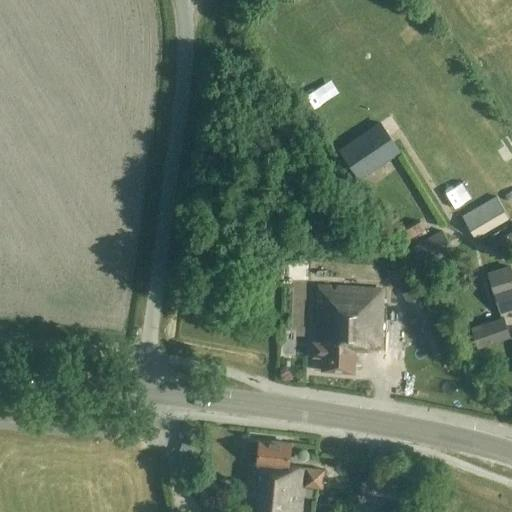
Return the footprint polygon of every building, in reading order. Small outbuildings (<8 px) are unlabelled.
[(332,84),(342,77),(330,61),(321,68),(332,84)] [(503,136),(511,129),(511,108),(507,102),(489,116),(503,136)] [(394,146),(377,125),(337,151),(353,173),(394,146)] [(466,181),(477,198),(496,186),(485,169),(466,181)] [(495,198),(459,221),(474,241),(508,221),(495,198)] [(436,233),(409,249),(422,269),(449,253),(436,233)] [(511,273),(510,266),(487,273),(500,314),(511,310),(511,273)] [(313,344),(312,359),(321,359),(320,372),(354,375),(355,352),(380,353),(382,293),(318,288),(315,336),(321,336),(320,345),(313,344)] [(472,329),(477,350),(509,340),(503,318),(472,329)] [(437,328),(450,351),(461,345),(448,322),(437,328)] [(448,350),(436,326),(420,334),(432,358),(448,350)] [(288,467),(290,444),(259,441),(259,443),(249,442),(247,453),(258,454),(257,464),(249,463),(247,482),(303,489),(322,489),(323,472),(288,467)] [(247,482),(243,511),(299,511),(303,489),(247,482)]
